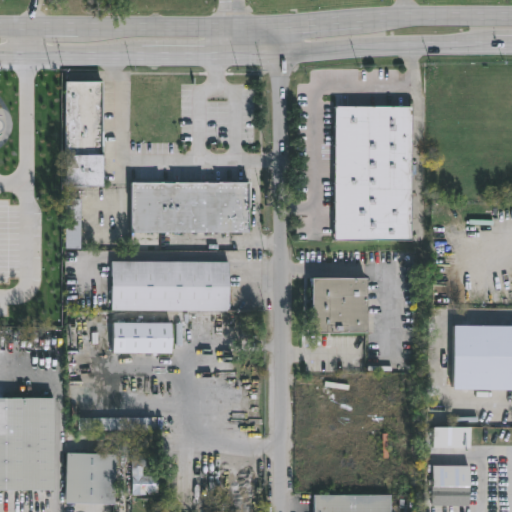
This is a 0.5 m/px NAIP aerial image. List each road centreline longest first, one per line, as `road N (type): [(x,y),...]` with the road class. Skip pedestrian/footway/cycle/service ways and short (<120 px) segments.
road 1 (residential): [(286,511),(276,51)]
road 2 (secondary): [(276,51),(411,49)]
road 3 (secondary): [(402,15),(276,24)]
road 4 (secondary): [(147,26),(27,26)]
